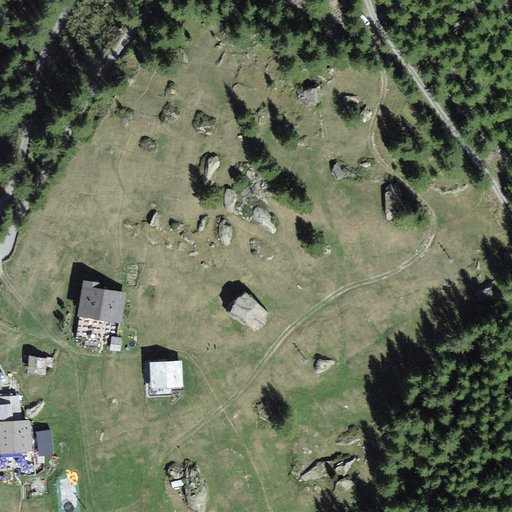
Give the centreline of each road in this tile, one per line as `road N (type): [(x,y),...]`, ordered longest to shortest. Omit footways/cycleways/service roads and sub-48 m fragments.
road 1 (unclassified): [(0,250),(155,0)]
road 2 (track): [(511,208),(365,0)]
road 3 (unclassified): [(0,208),(19,168),(46,53),(74,0)]
